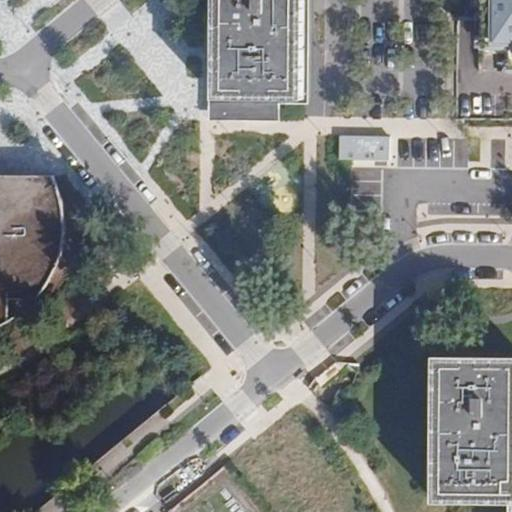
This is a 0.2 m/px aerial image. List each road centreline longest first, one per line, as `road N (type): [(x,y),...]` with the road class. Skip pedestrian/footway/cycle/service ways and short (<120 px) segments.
road 1 (residential): [(79,136),(274,374)]
road 2 (residential): [(274,374),(110,511)]
road 3 (residential): [(511,196),(417,192),(403,218),(421,275)]
road 4 (residential): [(421,275),(274,374)]
road 5 (unknown): [(335,68),(496,74)]
